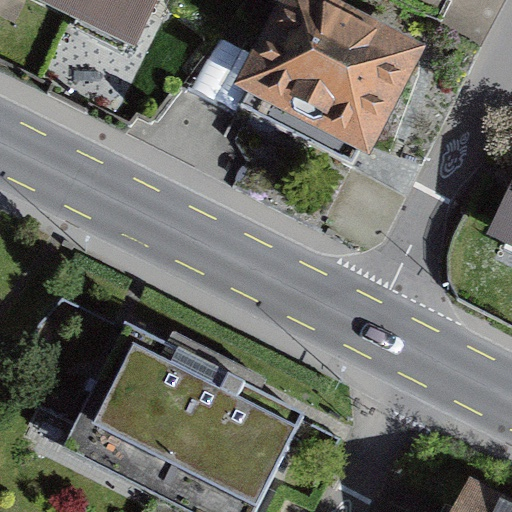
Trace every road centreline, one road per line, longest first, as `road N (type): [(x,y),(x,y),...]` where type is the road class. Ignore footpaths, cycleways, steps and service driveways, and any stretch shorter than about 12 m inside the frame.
road 1 (primary): [(0,144),(369,327)]
road 2 (residential): [(369,327),(511,54)]
road 3 (residential): [(338,511),(426,355)]
